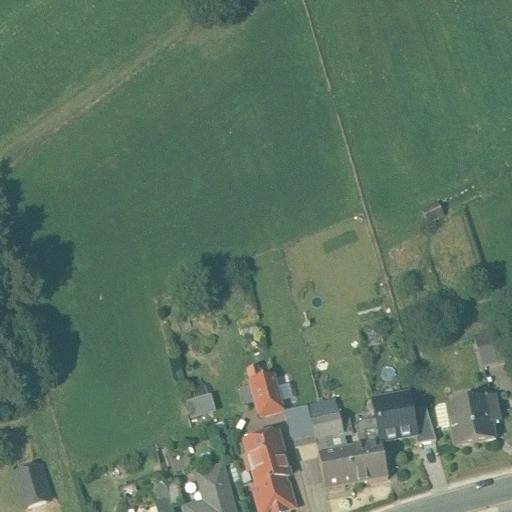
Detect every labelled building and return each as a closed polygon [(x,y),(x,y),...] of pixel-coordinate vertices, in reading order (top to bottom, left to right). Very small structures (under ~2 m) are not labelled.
[(501,333),(473,341),(482,371),(510,363),(501,333)] [(274,381),(261,384),(258,372),(248,375),(251,387),(260,422),(283,416),(274,381)] [(241,390),(246,409),(255,407),(249,388),(241,390)] [(186,405),(191,423),(218,416),(213,398),(186,405)] [(408,400),(373,407),(376,426),(381,449),(415,443),(416,443),(411,416),(408,400)] [(493,401),(453,409),(447,410),(438,412),(435,416),(438,433),(442,435),(451,434),(455,454),(494,446),(491,429),(498,428),(493,401)] [(335,407),(307,414),(314,442),(315,447),(317,447),(342,441),(343,441),(338,418),(337,418),(335,407)] [(307,414),(285,418),(292,447),(314,442),(307,414)] [(425,414),(411,416),(416,443),(415,443),(416,452),(436,448),(425,414)] [(376,426),(355,430),(359,453),(346,455),(342,441),(317,447),(320,460),(318,460),(325,498),(388,487),(381,449),(376,426)] [(268,438),(251,443),(252,447),(245,449),(248,463),(246,467),(248,476),(253,479),(256,492),(257,492),(286,484),(286,485),(289,484),(277,440),(269,442),(268,438)] [(39,471),(14,478),(24,511),(25,511),(49,505),(39,471)] [(233,511),(223,472),(196,479),(204,509),(194,511),(233,511)] [(286,484),(257,492),(256,492),(253,493),(256,507),(261,510),(261,511),(289,511),(287,503),(289,496),(286,485),(286,484)] [(176,486),(165,489),(169,503),(170,511),(176,511),(183,510),(176,486)] [(170,511),(169,503),(154,507),(155,511),(170,511)]
